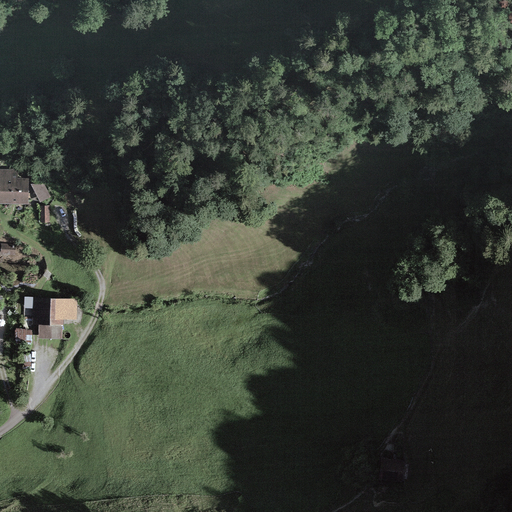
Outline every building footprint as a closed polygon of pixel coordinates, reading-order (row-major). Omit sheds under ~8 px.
[(0,168),(0,171),(0,197),(27,199),(29,177),(14,177),(14,169),(0,168)] [(33,181),(41,198),(50,194),(44,181),(33,181)] [(4,241),(3,249),(15,250),(16,242),(4,241)] [(39,323),(39,337),(62,338),(63,317),(76,318),(77,297),(51,296),(50,324),(39,323)] [(32,345),(33,331),(17,330),(17,345),(32,345)] [(388,476),(417,477),(418,458),(388,457),(388,476)]
